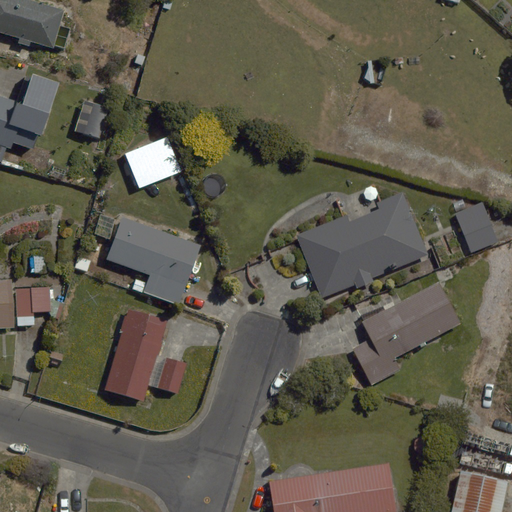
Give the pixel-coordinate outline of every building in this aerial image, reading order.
[(64,10),(28,0),(0,0),(0,31),(53,48),(64,10)] [(99,35),(74,28),(66,53),(91,60),(99,35)] [(0,144),(7,147),(10,148),(13,142),(33,149),(38,135),(41,136),(59,83),(33,74),(23,104),(0,96),(0,144)] [(109,108),(83,101),(74,131),(99,138),(109,108)] [(181,171),(168,137),(125,153),(139,188),(181,171)] [(347,215),(297,235),(322,297),(355,284),(357,288),(372,282),(371,278),(429,255),(403,192),(376,203),(379,209),(350,221),(347,215)] [(472,253),(498,242),(482,203),(455,214),(472,253)] [(201,246),(123,217),(107,259),(150,275),(144,290),(179,303),(201,246)] [(11,279),(0,279),(0,327),(14,327),(11,279)] [(461,324),(439,281),(362,322),(371,339),(353,349),(372,385),(401,370),(395,359),(461,324)] [(50,311),(48,286),(15,289),(18,326),(35,325),(34,312),(50,311)] [(105,389),(144,400),(166,321),(128,310),(105,389)] [(178,394),(186,363),(166,357),(158,389),(178,394)] [(511,433),(483,421),(475,440),(511,455),(511,433)] [(394,511),(388,466),(270,482),(274,511),(394,511)] [(503,511),(510,482),(461,472),(452,511),(503,511)]
